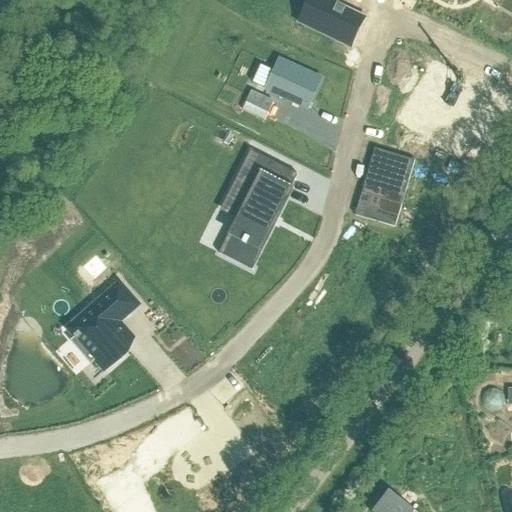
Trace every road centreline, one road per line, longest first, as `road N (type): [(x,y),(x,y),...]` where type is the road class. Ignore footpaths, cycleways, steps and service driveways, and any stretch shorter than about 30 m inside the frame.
road 1 (residential): [(0,446),(99,431),(219,368),(317,254),(369,65),(384,37),(424,29),(511,75)]
road 2 (unclassified): [(511,228),(292,511)]
